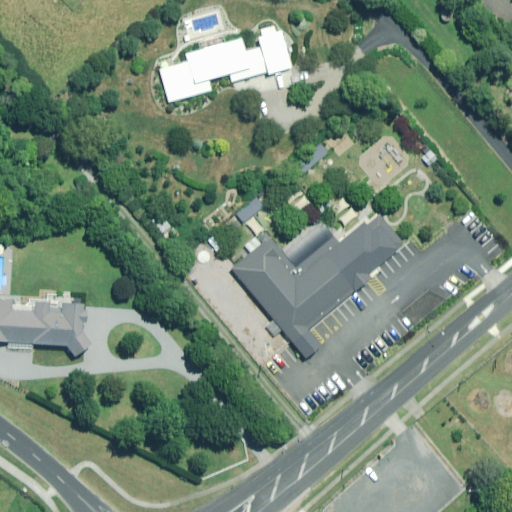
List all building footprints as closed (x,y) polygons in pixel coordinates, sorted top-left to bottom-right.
[(211,91),(208,81),(228,76),(230,84),(264,74),(265,76),(291,69),(281,32),(278,33),(276,26),(261,31),(262,37),(255,39),(257,49),(245,53),(241,39),(220,45),(223,55),(208,59),(205,49),(185,55),(187,63),(159,71),(168,103),(211,91)] [(438,160),(430,151),(420,160),(428,169),(438,160)] [(322,216),(283,249),(271,234),(232,266),(306,353),(322,340),(309,325),(410,240),(379,204),(340,237),(322,216)] [(170,227),(159,215),(152,222),(162,234),(170,227)] [(46,313),(46,303),(31,302),(31,313),(9,312),(10,302),(0,301),(0,342),(7,343),(6,350),(33,351),(33,346),(64,347),(73,359),(88,347),(82,334),(83,305),(62,304),(61,313),(46,313)]
